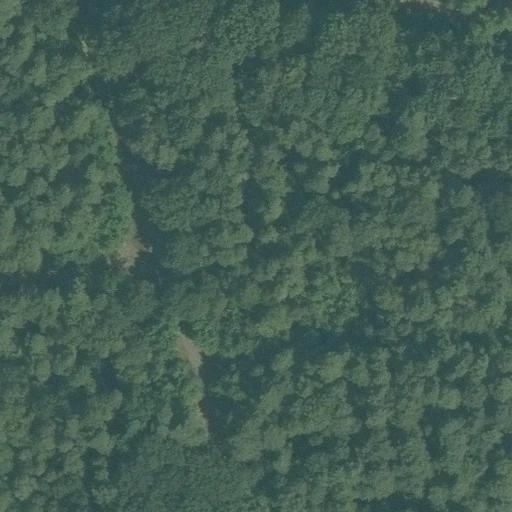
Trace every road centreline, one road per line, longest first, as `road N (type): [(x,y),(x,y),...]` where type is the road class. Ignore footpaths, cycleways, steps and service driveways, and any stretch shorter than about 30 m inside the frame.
road 1 (unclassified): [(242,511),(163,255)]
road 2 (unclassified): [(163,255),(87,0)]
road 3 (unclassified): [(0,269),(163,255)]
road 4 (unclassified): [(380,0),(511,31)]
